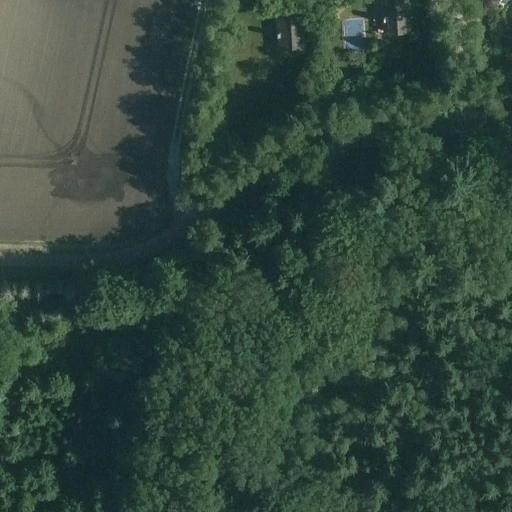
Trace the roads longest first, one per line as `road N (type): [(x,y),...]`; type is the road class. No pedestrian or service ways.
road 1 (track): [(334,140),(273,511)]
road 2 (unclassified): [(334,140),(130,256),(0,261)]
road 3 (track): [(192,222),(175,185),(176,139),(207,0)]
road 4 (unclassified): [(334,140),(511,121)]
road 5 (track): [(465,124),(455,0)]
